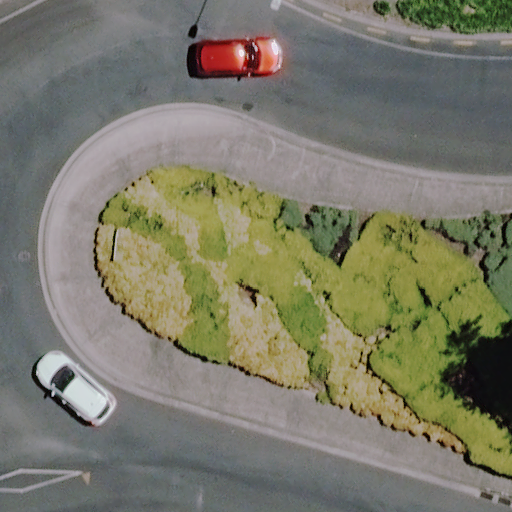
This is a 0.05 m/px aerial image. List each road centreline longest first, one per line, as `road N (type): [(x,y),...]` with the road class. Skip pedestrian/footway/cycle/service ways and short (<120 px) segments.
road 1 (secondary): [(41,59),(116,27),(185,25),(236,35),(293,70),(372,102),(511,112)]
road 2 (secondary): [(376,511),(86,438),(31,401),(0,362)]
